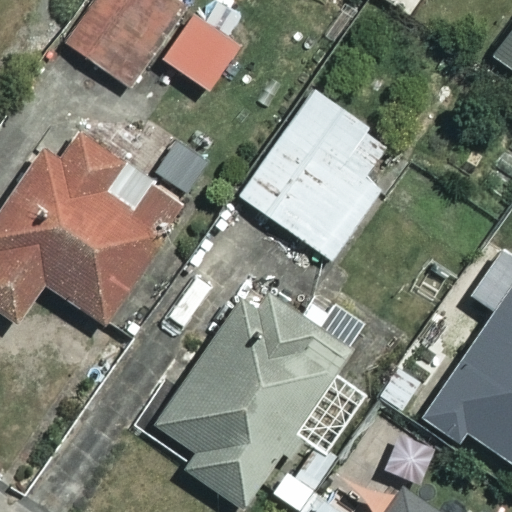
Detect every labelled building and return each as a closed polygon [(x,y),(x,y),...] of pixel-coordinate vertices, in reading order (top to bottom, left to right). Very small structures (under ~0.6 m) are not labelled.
[(172,0),(88,0),(61,34),(120,83),(182,8),(172,0)] [(511,15),(488,54),(511,69),(511,15)] [(385,140),(310,86),(235,192),(326,257),(378,185),(362,173),(385,140)] [(114,159),(68,128),(47,158),(39,152),(0,209),(0,310),(11,318),(38,278),(96,318),(174,203),(144,183),(126,210),(94,189),(114,159)] [(419,422),(455,443),(464,428),(490,443),(482,458),(511,475),(511,261),(493,250),(470,290),(488,300),(419,422)] [(178,465),(233,502),(284,427),(321,452),(364,389),(327,364),(339,347),(269,300),(229,358),(204,341),(149,422),(189,450),(178,465)] [(451,511),(396,476),(385,493),(356,474),(342,495),(367,511),(451,511)] [(342,511),(308,488),(292,511),(342,511)]
